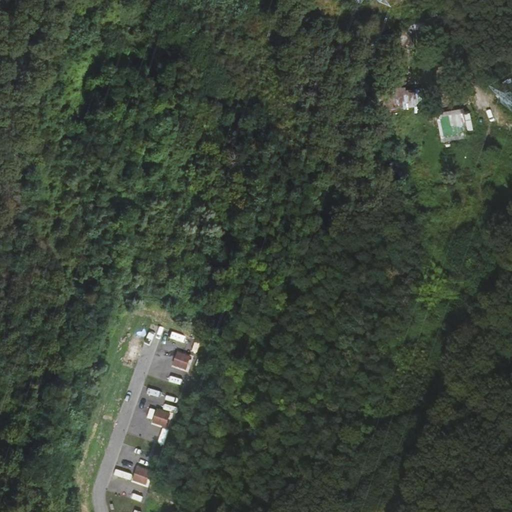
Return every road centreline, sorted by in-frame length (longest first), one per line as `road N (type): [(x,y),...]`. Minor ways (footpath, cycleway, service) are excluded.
road 1 (track): [(454,0),(485,122),(488,171),(463,274),(462,333),(479,379),(511,426)]
road 2 (track): [(511,448),(400,511)]
